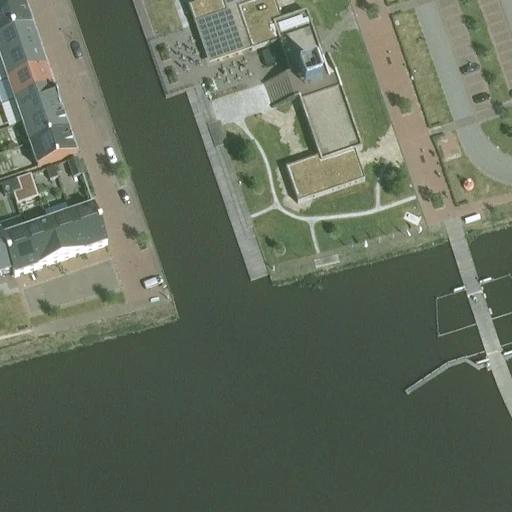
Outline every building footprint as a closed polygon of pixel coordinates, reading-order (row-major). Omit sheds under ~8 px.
[(0,0),(0,10),(23,2),(22,0),(0,0)] [(252,52),(279,43),(290,75),(264,84),(272,109),(298,100),(319,159),(286,170),(298,205),(364,182),(354,154),(362,151),(329,55),(322,58),(307,14),(282,22),(274,0),(267,0),(266,0),(265,0),(193,0),(186,3),(195,27),(203,24),(215,59),(250,47),(252,52)] [(0,10),(0,34),(30,24),(23,2),(0,10)] [(0,59),(38,46),(30,24),(0,34),(0,59)] [(0,60),(7,81),(46,68),(38,46),(0,59),(0,60)] [(15,103),(53,90),(46,68),(7,81),(15,103)] [(15,103),(22,125),(61,112),(53,90),(15,103)] [(22,125),(30,147),(68,134),(61,112),(22,125)] [(30,147),(37,169),(76,156),(68,134),(30,147)] [(68,164),(73,180),(83,177),(77,161),(68,164)] [(46,171),(50,182),(58,180),(54,168),(46,171)] [(12,195),(20,192),(16,181),(8,184),(12,195)] [(8,184),(1,186),(5,197),(12,195),(8,184)] [(107,247),(94,208),(71,216),(84,255),(107,247)] [(71,216),(48,224),(61,263),(84,255),(71,216)] [(24,232),(38,271),(61,263),(48,224),(24,232)] [(12,272),(14,279),(38,271),(24,232),(1,240),(12,272)] [(0,275),(12,272),(1,240),(0,236),(0,275)]
